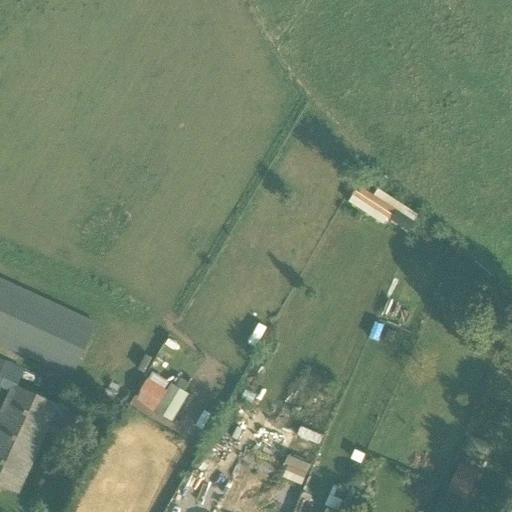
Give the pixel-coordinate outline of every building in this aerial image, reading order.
[(0,280),(0,344),(71,377),(95,324),(0,280)] [(0,386),(9,391),(12,384),(14,385),(21,368),(0,358),(0,386)] [(152,377),(139,400),(176,420),(192,391),(175,382),(172,387),(152,377)] [(12,384),(9,391),(0,410),(0,486),(17,494),(58,405),(14,385),(12,384)] [(479,498),(483,465),(462,463),(458,495),(479,498)]
